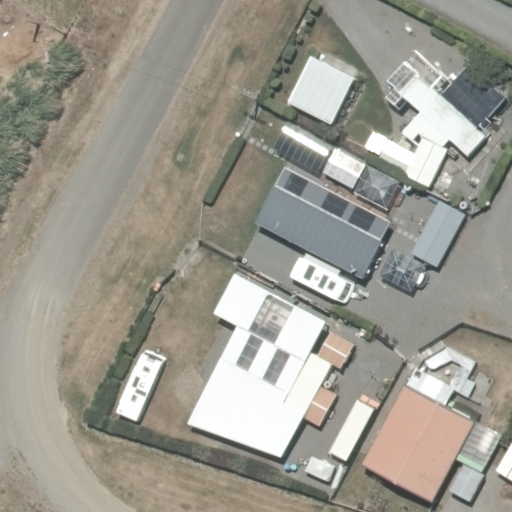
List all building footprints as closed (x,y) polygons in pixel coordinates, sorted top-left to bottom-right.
[(357,77),(310,55),(287,104),(334,125),(357,77)] [(473,66),(433,111),(469,142),(508,97),(473,66)] [(392,137),(380,158),(432,187),(453,148),(429,135),(419,152),(392,137)] [(382,244),(274,187),(255,223),(363,280),(382,244)] [(445,202),(414,256),(440,271),(472,218),(445,202)] [(282,409),(308,421),(315,406),(320,395),(338,358),(254,318),(221,389),(279,417),(282,409)] [(474,420),(400,384),(360,466),(434,503),(474,420)] [(328,450),(351,463),(380,411),(357,398),(328,450)] [(364,484),(314,463),(303,488),(354,509),(364,484)]
